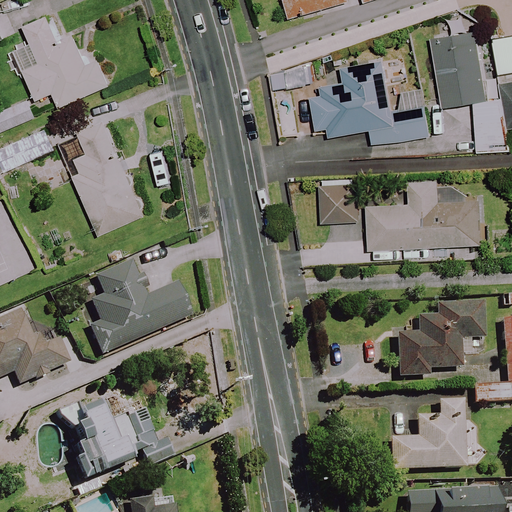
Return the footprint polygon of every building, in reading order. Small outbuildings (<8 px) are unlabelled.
[(284,0),(290,20),(346,3),(345,0),(284,0)] [(67,42),(55,16),(25,29),(31,43),(16,50),(39,102),(55,95),(61,109),(113,86),(102,61),(90,67),(77,37),(67,42)] [(440,106),(476,103),(487,102),(481,30),(434,35),(440,106)] [(511,74),(511,36),(495,39),(500,76),(511,74)] [(394,112),(386,62),(343,68),(346,84),(323,88),(324,98),(314,99),(319,130),(329,128),(331,137),(372,131),(374,146),(432,137),(425,90),(402,94),(405,111),(394,112)] [(292,79),(273,82),(283,139),(302,136),(292,79)] [(487,102),(476,103),(480,154),(511,151),(510,130),(511,129),(511,84),(502,85),(503,101),(487,102)] [(0,133),(37,118),(30,100),(0,112),(0,133)] [(147,216),(109,128),(63,148),(101,236),(147,216)] [(55,150),(47,132),(10,148),(18,166),(55,150)] [(360,222),(357,182),(320,185),(323,225),(360,222)] [(440,204),(439,183),(411,184),(412,206),(369,208),(371,250),(485,245),(483,202),(440,204)] [(150,297),(135,261),(96,277),(103,295),(90,300),(99,322),(90,327),(102,356),(191,319),(177,286),(150,297)] [(486,339),(486,304),(438,304),(438,317),(417,317),(417,337),(398,337),(397,378),(427,379),(427,370),(459,370),(459,339),(486,339)] [(43,348),(26,310),(0,321),(0,379),(14,373),(20,387),(70,365),(59,341),(43,348)] [(511,383),(511,320),(502,321),(506,384),(511,383)] [(511,404),(511,384),(472,387),(473,407),(511,404)] [(130,457),(132,455),(127,446),(136,441),(124,417),(110,424),(98,400),(74,411),(80,423),(71,428),(78,443),(71,446),(77,459),(70,462),(80,482),(130,457)] [(466,469),(464,402),(437,403),(438,417),(415,418),(416,439),(388,440),(390,472),(466,469)] [(166,439),(139,450),(146,468),(173,458),(166,439)] [(496,511),(496,494),(407,496),(407,511),(496,511)] [(176,511),(174,496),(128,503),(129,511),(176,511)]
